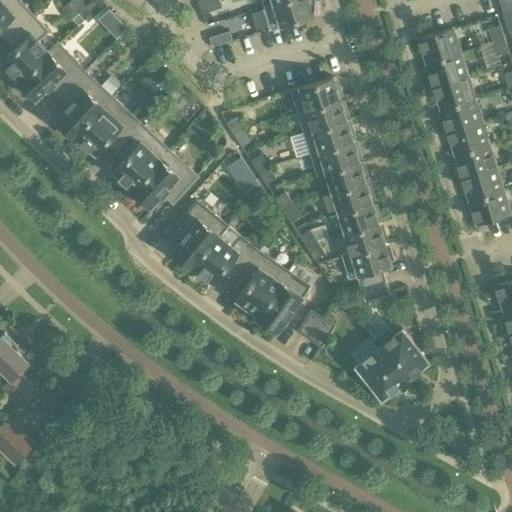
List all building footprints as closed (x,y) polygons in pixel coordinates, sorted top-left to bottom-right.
[(0,0),(0,27),(4,23),(13,33),(33,14),(32,13),(19,0),(0,0)] [(72,18),(81,10),(71,0),(63,8),(72,18)] [(219,0),(213,0),(199,5),(202,13),(222,7),(219,0)] [(285,0),(274,4),(265,6),(265,8),(266,8),(272,26),(271,26),(272,28),(274,28),(274,27),(280,25),(280,26),(283,25),(312,16),(314,15),(314,13),(313,13),(311,5),(314,4),(312,0),(285,0)] [(511,5),(501,9),(505,20),(511,18),(511,5)] [(110,9),(99,20),(116,38),(128,27),(110,9)] [(79,12),(72,19),(79,25),(85,18),(79,12)] [(33,14),(13,33),(21,42),(4,58),(3,57),(2,59),(3,61),(4,61),(6,64),(6,68),(12,74),(16,75),(19,77),(17,79),(18,80),(49,51),(38,39),(46,32),(48,30),(47,28),(46,29),(34,15),(33,14)] [(494,41),(505,38),(500,24),(490,28),(494,41)] [(426,62),(461,51),(460,50),(454,30),(453,27),(451,28),(421,38),(421,37),(418,38),(419,41),(419,40),(426,61),(425,61),(426,62)] [(212,46),(232,39),(230,31),(209,37),(212,46)] [(505,38),(494,41),(498,55),(509,52),(505,38)] [(57,43),(49,51),(18,80),(19,81),(34,97),(34,98),(36,100),(38,98),(37,98),(56,80),(65,90),(85,70),(84,69),(60,43),(58,41),(57,43)] [(461,51),(426,62),(426,64),(427,63),(433,84),(432,84),(433,85),(468,74),(468,73),(467,73),(461,53),(461,51)] [(85,70),(65,90),(75,99),(58,118),(57,117),(55,119),(57,121),(58,121),(74,136),(75,137),(113,96),(112,95),(86,71),(85,70)] [(468,76),(468,74),(433,85),(433,87),(434,86),(440,107),(440,108),(475,97),(475,96),(474,96),(468,76)] [(298,111),(340,98),(340,97),(339,97),(339,95),(342,94),(340,85),(336,87),(334,79),(334,78),(333,76),(331,77),(302,86),(299,87),(293,89),(293,88),(291,89),(292,92),(298,110),(297,110),(298,111)] [(113,96),(75,137),(76,138),(78,136),(80,139),(81,143),(87,149),(91,149),(94,152),(96,154),(97,152),(97,151),(113,134),(122,142),(141,122),(140,121),(114,97),(113,96)] [(476,98),(475,97),(440,108),(440,109),(441,109),(447,130),(447,131),(482,120),(482,119),(475,99),(476,98)] [(340,99),(340,98),(298,111),(298,112),(304,130),(304,131),(304,132),(346,119),(346,117),(345,115),(349,114),(346,106),(343,107),(340,99)] [(234,134),(245,128),(237,116),(227,122),(234,134)] [(346,119),(304,132),(304,133),(305,133),(311,151),(310,151),(310,152),(353,139),(353,138),(352,138),(352,136),(355,135),(352,127),(349,128),(346,120),(347,120),(346,119)] [(483,121),(482,120),(447,131),(448,132),(454,153),(454,154),(489,143),(489,142),(482,122),(483,121)] [(141,122),(122,142),(132,151),(115,168),(113,170),(115,172),(118,174),(119,178),(125,184),(129,184),(132,187),(130,189),(131,190),(169,148),(169,147),(168,148),(142,123),(141,122)] [(245,128),(234,134),(242,146),(252,140),(245,128)] [(353,139),(310,152),(311,154),(311,153),(317,172),(316,172),(317,174),(326,171),(325,170),(359,160),(359,159),(358,157),(361,156),(359,147),(355,148),(353,141),(353,140),(353,139)] [(490,144),(489,143),(454,154),(455,155),(461,176),(461,177),(497,166),(496,165),(489,144),(490,144)] [(169,148),(131,190),(132,190),(149,205),(149,206),(151,207),(152,206),(152,205),(170,186),(180,196),(181,194),(181,193),(196,177),(197,177),(199,175),(197,173),(196,174),(170,149),(169,148)] [(259,172),(269,165),(261,154),(251,160),(259,172)] [(242,156),(227,166),(246,195),(261,185),(242,156)] [(360,161),(359,160),(325,170),(326,171),(332,190),(331,190),(332,191),(366,180),(365,179),(364,177),(368,176),(365,168),(362,169),(359,161),(360,161)] [(269,165),(259,172),(266,184),(277,177),(269,165)] [(497,166),(461,177),(462,178),(469,198),(468,199),(469,200),(504,189),(503,188),(497,167),(497,166)] [(366,182),(366,180),(332,191),(332,192),(333,192),(338,210),(338,212),(372,201),(372,200),(371,200),(371,198),(374,197),(372,188),(368,190),(366,182)] [(504,189),(469,200),(469,201),(476,222),(475,222),(476,224),(479,223),(478,223),(509,213),(509,214),(511,213),(511,211),(510,211),(504,190),(504,189)] [(283,210),(293,203),(286,191),(275,198),(283,210)] [(192,268),(228,224),(227,223),(226,223),(199,201),(197,199),(195,201),(196,201),(181,219),(179,221),(190,229),(174,249),(173,249),(172,251),(174,253),(174,252),(191,266),(191,267),(192,268)] [(373,202),(372,201),(338,212),(339,213),(345,231),(344,231),(345,232),(379,222),(378,220),(378,221),(377,219),(381,218),(378,209),(375,210),(372,202),(373,202)] [(293,203),(283,210),(291,222),(301,215),(293,203)] [(345,232),(351,252),(351,253),(385,242),(385,241),(384,241),(384,239),(387,238),(384,230),(381,231),(379,223),(379,222),(345,232)] [(240,234),(228,224),(192,268),(193,268),(195,266),(198,269),(198,273),(205,278),(209,278),(212,281),(214,283),(215,281),(215,280),(230,262),(240,270),(257,248),(256,247),(256,248),(242,236),(240,234)] [(307,247),(318,241),(310,229),(300,236),(307,247)] [(318,241),(307,247),(315,259),(325,253),(318,241)] [(351,253),(351,252),(342,254),(343,257),(349,275),(349,277),(352,277),(352,276),(358,275),(361,285),(361,286),(385,279),(381,267),(389,265),(392,264),(391,262),(390,260),(393,259),(391,250),(387,251),(385,244),(385,243),(385,242),(351,253)] [(257,248),(240,270),(251,278),(238,297),(237,297),(236,299),(238,301),(238,300),(241,303),(242,307),(249,312),(254,311),(257,313),(255,315),(256,316),(289,270),(288,269),(287,269),(258,249),(257,248)] [(289,270),(256,316),(257,317),(258,317),(276,329),(276,330),(278,331),(280,329),(279,329),(300,298),(301,298),(302,296),(302,295),(308,287),(309,287),(310,285),(308,284),(289,271),(290,271),(289,270)] [(385,279),(361,286),(362,287),(365,298),(366,300),(368,299),(387,293),(387,294),(389,293),(385,279)] [(511,279),(498,284),(497,284),(495,285),(496,287),(503,307),(503,308),(503,309),(511,306),(511,279)] [(511,306),(503,309),(504,310),(511,330),(510,330),(511,332),(511,331),(511,306)] [(310,338),(323,317),(322,316),(313,311),(313,310),(311,309),(310,311),(310,312),(300,328),(299,328),(298,330),(310,338)] [(323,317),(310,338),(322,345),(323,343),(333,326),(334,326),(335,324),(333,323),(332,323),(324,318),(324,317),(323,317)] [(379,346),(406,379),(407,378),(406,378),(427,362),(429,361),(427,359),(404,329),(402,327),(400,329),(401,329),(395,334),(389,327),(375,338),(372,340),(378,347),(379,346)] [(36,391),(17,372),(27,362),(15,350),(19,346),(5,333),(0,337),(0,383),(22,405),(36,391)] [(379,346),(378,347),(358,363),(357,363),(355,364),(357,366),(365,376),(359,380),(368,391),(373,386),(381,396),(380,396),(382,398),(384,396),(404,380),(405,380),(406,379),(379,346)] [(0,448),(15,463),(34,443),(7,418),(0,425),(0,448)]
